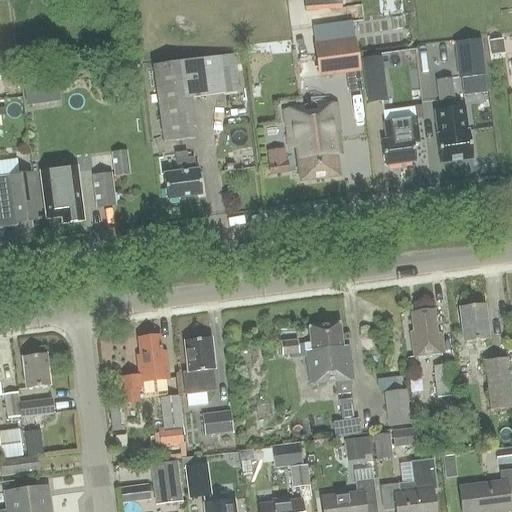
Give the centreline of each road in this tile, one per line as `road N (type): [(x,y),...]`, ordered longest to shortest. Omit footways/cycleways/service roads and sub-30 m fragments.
road 1 (tertiary): [(85,310),(511,256)]
road 2 (residential): [(87,251),(511,194)]
road 3 (residential): [(106,511),(85,310)]
